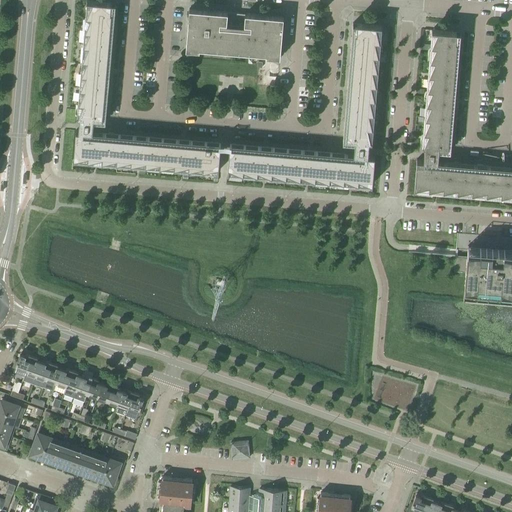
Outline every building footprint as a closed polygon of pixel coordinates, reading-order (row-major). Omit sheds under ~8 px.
[(101,118),(106,119),(116,3),(87,0),(85,17),(84,18),(84,19),(83,21),(83,22),(83,23),(83,24),(83,25),(84,26),(85,27),(82,61),(81,61),(80,62),(79,64),(79,65),(79,66),(79,68),(80,69),(81,70),(78,104),(77,105),(76,106),(76,107),(75,109),(75,110),(76,111),(76,112),(77,113),(77,116),(80,116),(78,130),(100,132),(101,118)] [(228,12),(189,9),(186,50),(199,51),(199,49),(266,54),(266,56),(280,58),(283,17),(245,14),(245,16),(227,15),(228,12)] [(369,141),(372,141),(372,139),(373,138),(374,137),(374,135),(375,134),(375,132),(374,131),(374,130),(373,129),(376,96),(377,95),(377,94),(378,93),(378,91),(378,90),(378,88),(377,87),(376,86),(379,52),(380,51),(381,50),(382,49),(382,48),(382,47),(382,45),(381,44),(380,42),(382,25),(353,23),(343,139),(350,140),(349,153),(368,155),(369,141)] [(443,147),(451,148),(461,32),(432,29),(430,47),(429,48),(429,49),(428,50),(428,51),(428,53),(428,54),(429,55),(429,56),(427,90),(426,91),(425,92),(424,93),(424,95),(424,96),(424,97),(425,99),(426,100),(423,133),(422,134),(421,135),(421,137),(420,138),(421,140),(421,141),(421,142),(422,143),(422,146),(425,146),(423,160),(442,161),(443,147)] [(221,142),(100,132),(78,130),(76,130),(73,159),(90,160),(91,161),(92,162),(93,163),(95,163),(96,163),(98,163),(99,162),(100,161),(134,164),(135,165),(135,166),(137,166),(138,167),(139,167),(141,166),(142,166),(144,165),(177,168),(178,169),(179,170),(180,170),(181,170),(182,170),(184,170),(185,169),(187,169),(218,171),(220,150),(221,142)] [(224,143),(221,142),(220,150),(223,150),(229,150),(230,143),(224,143)] [(375,156),(368,155),(349,153),(230,143),(229,150),(227,172),(259,175),(260,176),(261,177),(262,177),(263,177),(265,177),(266,177),(267,177),(269,176),(302,178),(303,179),(303,180),(304,181),(306,181),(307,181),(309,181),(310,180),(311,180),(312,179),(345,182),(346,183),(347,184),(348,184),(350,185),(351,185),(352,184),(354,184),(355,183),(372,184),(375,156)] [(511,167),(442,161),(423,160),(417,159),(414,188),(431,190),(432,191),(434,191),(435,192),(436,192),(438,192),(439,192),(440,191),(441,190),(475,193),(476,194),(477,195),(478,195),(480,196),(481,196),(482,195),(483,195),(485,194),(511,196),(511,167)] [(463,295),(511,299),(511,251),(505,251),(505,248),(503,248),(503,251),(493,250),(493,247),(492,247),(491,250),(481,249),(481,246),(480,246),(479,249),(469,248),(469,245),(468,245),(467,254),(463,295)] [(25,374),(31,356),(25,354),(25,355),(20,353),(17,362),(15,361),(12,369),(25,374)] [(33,383),(41,361),(37,359),(37,358),(31,356),(25,374),(23,379),(33,383)] [(43,387),(52,363),(46,361),(45,362),(41,361),(33,383),(43,387)] [(55,385),(61,368),(57,367),(57,365),(52,363),(43,387),(53,390),(55,385)] [(65,388),(72,370),(66,368),(65,370),(61,368),(55,385),(65,388)] [(74,397),(81,375),(77,374),(78,372),(72,370),(65,388),(64,393),(74,397)] [(86,396),(92,378),(86,375),(86,377),(81,375),(74,397),(84,400),(86,396)] [(96,399),(102,383),(98,381),(98,380),(92,378),(86,396),(96,399)] [(106,403),(113,385),(107,383),(106,384),(102,383),(96,399),(106,403)] [(117,407),(122,390),(118,389),(119,387),(113,385),(106,403),(117,407)] [(125,415),(133,392),(127,390),(127,391),(122,390),(117,407),(115,411),(125,415)] [(143,397),(139,396),(139,394),(133,392),(125,415),(136,419),(137,414),(140,415),(143,406),(140,405),(143,397)] [(1,398),(0,401),(0,410),(15,416),(20,417),(24,407),(6,401),(6,400),(1,398)] [(20,417),(15,416),(0,410),(0,421),(14,426),(17,427),(20,417)] [(0,431),(10,436),(14,426),(0,421),(0,431)] [(127,430),(126,431),(125,436),(135,439),(137,434),(127,430)] [(0,446),(6,448),(10,436),(0,431),(0,446)] [(39,457),(47,436),(38,433),(30,454),(39,457)] [(50,461),(58,440),(47,436),(39,457),(50,461)] [(61,465),(68,444),(58,440),(50,461),(61,465)] [(249,457),(249,452),(248,440),(231,442),(233,459),(249,457)] [(71,469),(79,447),(68,444),(61,465),(71,469)] [(82,472),(89,451),(79,447),(71,469),(82,472)] [(92,476),(100,455),(89,451),(82,472),(92,476)] [(102,480),(111,456),(110,456),(109,458),(100,455),(92,476),(102,480)] [(124,460),(111,456),(102,480),(113,484),(115,479),(114,479),(116,473),(119,474),(124,460)] [(160,498),(160,504),(183,506),(189,507),(190,501),(193,501),(195,485),(192,485),(192,479),(162,476),(162,482),(159,481),(157,498),(160,498)] [(7,488),(13,491),(15,485),(9,483),(7,488)] [(249,487),(230,486),(228,511),(284,511),(286,490),(260,488),(259,496),(249,495),(249,487)] [(13,491),(7,488),(5,493),(7,493),(5,499),(10,501),(12,495),(13,491)] [(351,511),(353,501),(350,501),(350,495),(321,492),(320,498),(317,497),(315,511),(351,511)] [(421,511),(427,497),(421,494),(420,496),(415,494),(413,502),(410,502),(407,510),(410,511),(409,511),(421,511)] [(32,509),(35,510),(40,511),(54,511),(57,505),(52,503),(52,504),(48,503),(49,500),(37,496),(32,509)] [(432,511),(436,502),(432,500),(433,499),(427,497),(421,511),(432,511)] [(444,511),(447,504),(441,502),(440,503),(436,502),(432,511),(444,511)]
